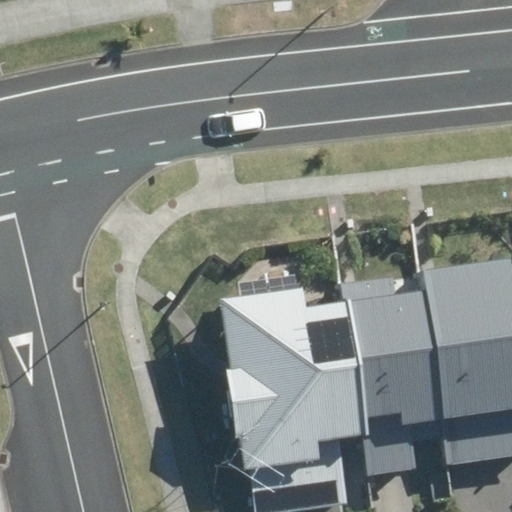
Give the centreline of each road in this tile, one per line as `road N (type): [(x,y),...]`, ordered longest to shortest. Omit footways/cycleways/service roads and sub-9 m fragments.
road 1 (tertiary): [(511,55),(85,112),(0,134)]
road 2 (residential): [(88,511),(0,160)]
